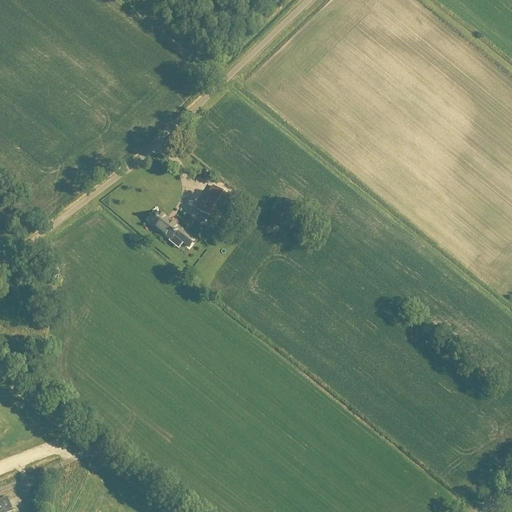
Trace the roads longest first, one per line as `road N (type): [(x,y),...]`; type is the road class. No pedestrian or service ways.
road 1 (unclassified): [(0,266),(120,176),(309,0)]
road 2 (unclassified): [(174,511),(0,374)]
